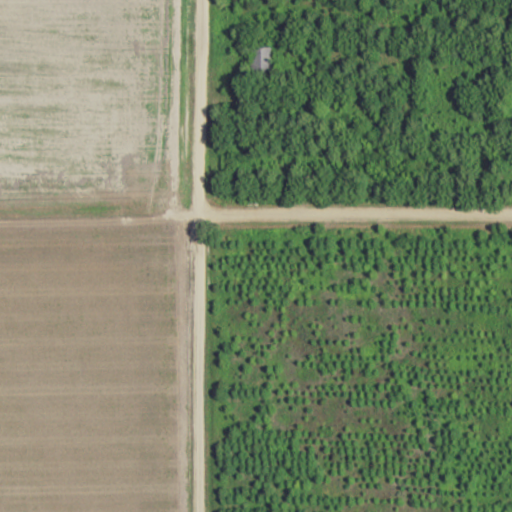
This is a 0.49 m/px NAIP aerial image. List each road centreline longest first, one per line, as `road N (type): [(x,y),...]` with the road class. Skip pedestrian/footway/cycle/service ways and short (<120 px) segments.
road 1 (track): [(511,213),(197,213),(0,224)]
road 2 (residential): [(197,511),(200,0)]
